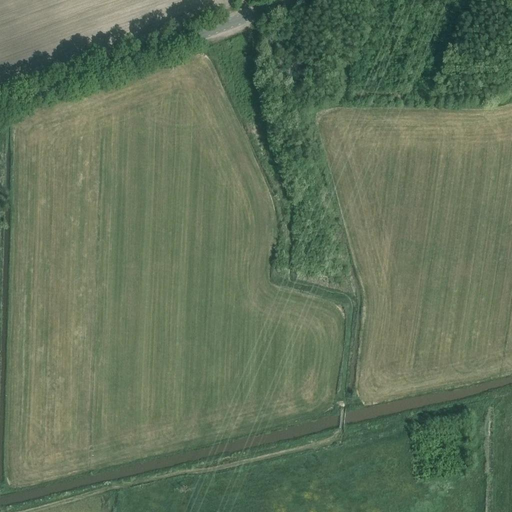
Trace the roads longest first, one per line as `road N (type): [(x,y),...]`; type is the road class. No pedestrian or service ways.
road 1 (track): [(340,429),(0,511)]
road 2 (unclassified): [(0,105),(291,0)]
road 3 (track): [(289,222),(293,205),(255,106),(246,0)]
